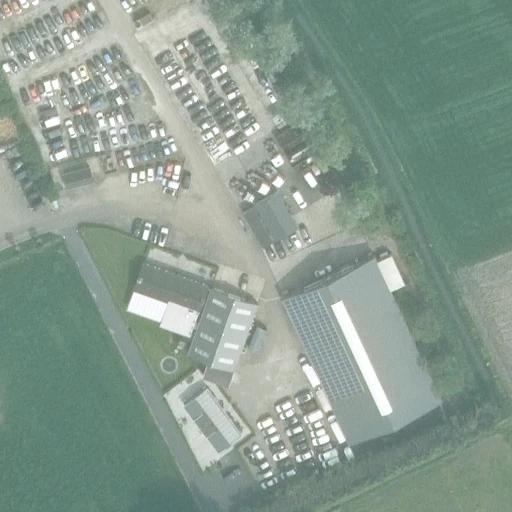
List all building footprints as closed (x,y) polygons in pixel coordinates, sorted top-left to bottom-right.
[(67,187),(93,181),(89,167),(63,173),(67,187)] [(349,441),(440,399),(373,254),(282,296),(349,441)] [(190,335),(199,311),(208,285),(143,262),(134,288),(168,300),(159,324),(190,335)] [(233,370),(257,302),(212,286),(188,354),(233,370)] [(238,436),(203,392),(182,409),(217,453),(238,436)]
